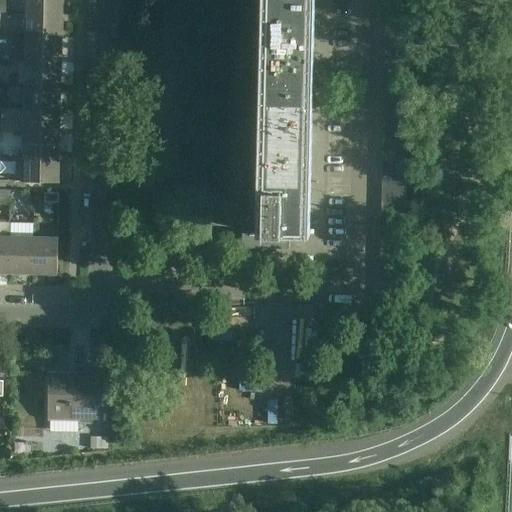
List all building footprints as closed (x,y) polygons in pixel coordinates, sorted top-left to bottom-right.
[(63,0),(25,0),(26,14),(63,15),(63,0)] [(263,0),(263,26),(313,27),(314,0),(263,0)] [(409,0),(386,0),(386,8),(410,9),(409,0)] [(410,9),(386,8),(386,20),(409,21),(410,9)] [(63,15),(26,14),(25,38),(63,39),(63,15)] [(409,21),(386,20),(386,33),(409,33),(409,21)] [(257,234),(263,234),(263,237),(262,248),(286,248),(287,237),(286,237),(286,235),(310,235),(310,234),(304,234),(305,202),(309,202),(313,27),(263,26),(258,233),(257,233),(257,234)] [(409,33),(386,33),(385,45),(409,45),(409,33)] [(63,39),(25,38),(24,62),(62,63),(63,39)] [(409,45),(385,45),(385,57),(409,57),(409,45)] [(409,57),(385,57),(385,69),(408,69),(409,57)] [(62,63),(24,62),(24,86),(62,87),(62,63)] [(408,69),(385,69),(385,81),(408,81),(408,69)] [(408,81),(385,81),(384,93),(408,93),(408,81)] [(62,87),(24,86),(23,110),(61,110),(62,87)] [(408,93),(384,93),(384,105),(408,105),(408,93)] [(408,105),(384,105),(384,117),(407,117),(408,105)] [(61,110),(23,110),(23,134),(61,135),(61,110)] [(407,117),(384,117),(384,129),(407,129),(407,117)] [(407,129),(384,129),(383,141),(407,141),(407,129)] [(61,135),(23,134),(23,148),(0,147),(0,157),(22,158),(60,159),(61,135)] [(407,141),(383,141),(383,153),(407,153),(407,141)] [(407,153),(383,153),(383,165),(406,165),(407,153)] [(60,159),(22,158),(22,182),(59,183),(60,159)] [(406,165),(383,165),(383,177),(406,177),(406,165)] [(406,177),(383,177),(382,189),(406,189),(406,177)] [(185,188),(183,234),(218,236),(221,189),(185,188)] [(11,190),(0,189),(0,200),(11,201),(11,190)] [(406,189),(382,189),(382,201),(406,202),(406,189)] [(46,202),(58,202),(58,194),(46,194),(46,202)] [(406,202),(382,201),(382,213),(405,214),(406,202)] [(405,214),(382,213),(381,225),(405,226),(405,214)] [(405,226),(381,225),(381,237),(405,238),(405,226)] [(10,236),(0,236),(0,273),(9,274),(10,236)] [(34,237),(10,236),(9,274),(33,275),(34,237)] [(58,238),(34,237),(33,275),(57,275),(58,238)] [(405,238),(381,237),(381,249),(404,250),(405,238)] [(404,250),(381,249),(381,261),(404,262),(404,250)] [(404,262),(381,261),(380,273),(404,274),(404,262)] [(404,274),(380,273),(380,285),(404,286),(404,274)] [(404,286),(380,285),(380,297),(403,298),(404,286)] [(150,290),(149,311),(163,312),(164,291),(150,290)] [(403,298),(380,297),(380,309),(403,310),(403,298)] [(180,322),(179,336),(202,337),(203,324),(180,322)] [(50,374),(50,400),(49,428),(51,428),(51,418),(81,419),(81,423),(97,423),(99,367),(77,367),(77,377),(68,377),(68,375),(50,374)]
